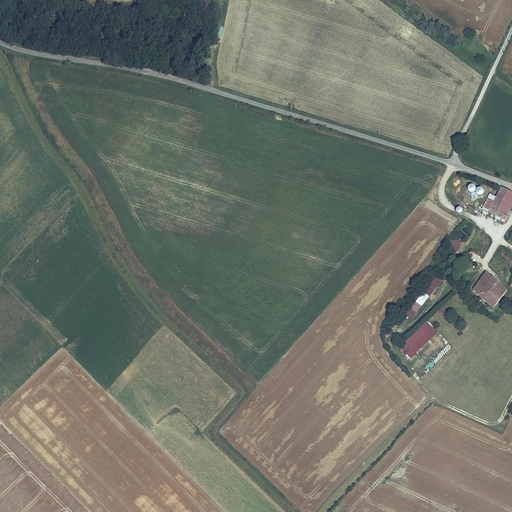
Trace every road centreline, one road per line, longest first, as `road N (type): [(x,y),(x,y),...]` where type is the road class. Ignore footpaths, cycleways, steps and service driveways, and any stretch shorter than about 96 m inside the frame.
road 1 (unclassified): [(0,42),(155,73),(511,185)]
road 2 (track): [(452,163),(511,29)]
